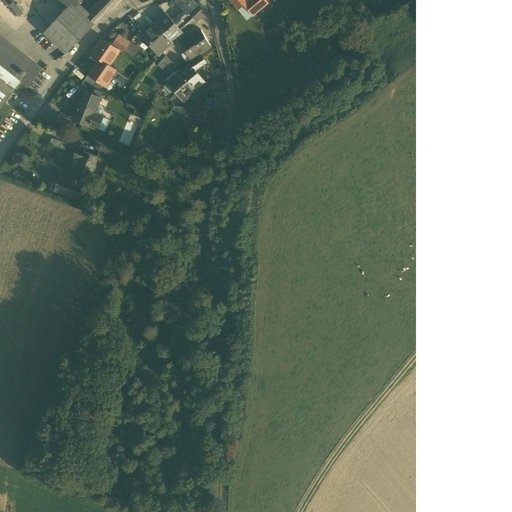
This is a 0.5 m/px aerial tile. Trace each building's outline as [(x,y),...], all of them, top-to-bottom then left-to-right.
[(68,7),(59,18),(81,38),(94,25),(87,18),(76,8),(79,4),(74,0),(62,0),(67,4),(66,5),(68,7)] [(104,0),(101,4),(108,11),(117,0),(104,0)] [(167,14),(155,24),(172,43),(183,33),(190,28),(183,20),(189,15),(188,14),(197,6),(198,5),(192,0),(175,0),(174,1),(184,11),(178,15),(177,19),(175,18),(172,21),(167,14)] [(244,6),(252,16),(268,3),(265,0),(249,0),(248,1),(247,0),(229,0),(238,10),(244,6)] [(23,14),(13,2),(9,6),(19,18),(23,14)] [(90,15),(79,4),(76,8),(87,18),(90,15)] [(101,4),(95,9),(102,16),(108,11),(101,4)] [(183,20),(190,28),(196,22),(204,14),(197,6),(188,14),(189,15),(183,20)] [(244,6),(238,10),(246,21),(252,16),(244,6)] [(90,15),(87,18),(94,25),(102,16),(95,9),(90,15)] [(66,54),(81,38),(59,18),(44,33),(66,54)] [(126,26),(121,23),(116,34),(130,41),(137,25),(128,21),(126,26)] [(161,52),(172,43),(155,24),(144,35),(143,38),(149,44),(152,44),(153,46),(156,46),(161,52)] [(185,52),(190,60),(211,48),(200,30),(186,40),(180,44),(185,52)] [(0,66),(19,81),(34,62),(0,35),(0,66)] [(120,51),(123,53),(130,43),(120,36),(113,47),(120,51)] [(91,55),(99,60),(109,67),(109,66),(120,51),(113,47),(102,39),(91,55)] [(123,53),(131,59),(138,48),(130,43),(123,53)] [(185,62),(190,60),(185,52),(181,55),(185,62)] [(193,69),(195,71),(206,64),(201,56),(188,65),(192,69),(193,69)] [(158,65),(162,69),(171,61),(167,57),(158,65)] [(128,79),(109,66),(109,67),(99,60),(88,75),(103,86),(105,88),(112,78),(123,86),(128,79)] [(162,69),(167,74),(176,66),(171,61),(162,69)] [(43,69),(34,62),(19,81),(20,82),(28,88),(43,69)] [(324,62),(317,66),(325,78),(332,74),(324,62)] [(188,65),(180,72),(196,91),(205,83),(195,71),(193,69),(192,69),(188,65)] [(0,66),(0,81),(12,92),(20,82),(19,81),(0,66)] [(166,79),(168,82),(177,74),(175,71),(166,79)] [(185,101),(196,91),(180,72),(177,74),(168,82),(175,90),(185,101)] [(84,80),(99,91),(103,86),(88,75),(84,80)] [(0,107),(0,108),(12,92),(0,81),(0,107)] [(158,84),(153,82),(150,89),(156,91),(158,84)] [(175,90),(168,82),(163,86),(169,94),(175,90)] [(92,95),(101,99),(103,93),(94,90),(92,95)] [(81,124),(97,130),(102,117),(95,113),(98,106),(101,99),(92,95),(83,91),(78,104),(80,105),(75,119),(82,122),(81,124)] [(215,94),(215,107),(225,106),(225,93),(215,94)] [(95,113),(102,117),(106,109),(98,106),(95,113)] [(169,116),(180,120),(187,108),(175,107),(169,116)] [(147,112),(136,108),(133,116),(144,120),(147,112)] [(110,120),(102,117),(97,130),(105,133),(110,120)] [(49,144),(65,150),(67,145),(52,139),(49,144)] [(97,158),(108,162),(112,152),(100,147),(97,157),(97,158)] [(87,177),(83,186),(82,191),(83,192),(86,194),(86,193),(88,194),(95,175),(93,174),(95,167),(94,167),(97,158),(97,157),(77,150),(75,154),(74,153),(73,154),(75,155),(74,158),(74,159),(79,161),(74,172),(75,172),(87,177)] [(189,156),(197,159),(199,153),(191,150),(189,156)] [(78,200),(82,191),(83,186),(59,177),(54,191),(78,200)] [(51,309),(60,312),(64,295),(55,292),(51,309)]
